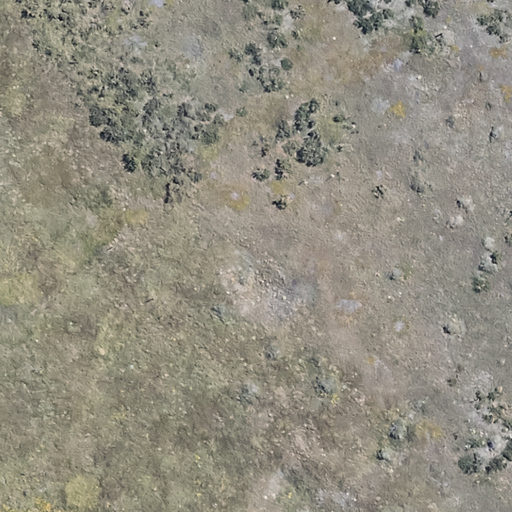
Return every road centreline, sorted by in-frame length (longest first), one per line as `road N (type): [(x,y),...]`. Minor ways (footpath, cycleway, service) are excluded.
road 1 (track): [(0,304),(220,147),(379,53),(442,18),(511,9)]
road 2 (track): [(84,511),(77,494),(84,413),(123,327),(168,184)]
